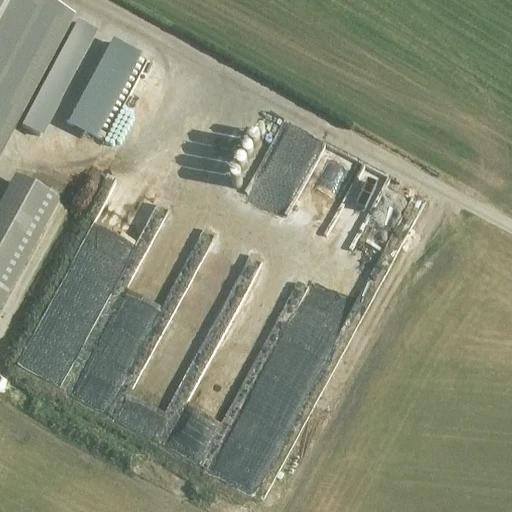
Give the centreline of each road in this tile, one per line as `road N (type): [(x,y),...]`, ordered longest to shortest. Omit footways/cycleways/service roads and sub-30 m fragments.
road 1 (track): [(269,511),(447,189)]
road 2 (track): [(191,56),(511,227)]
road 3 (track): [(0,384),(222,511)]
